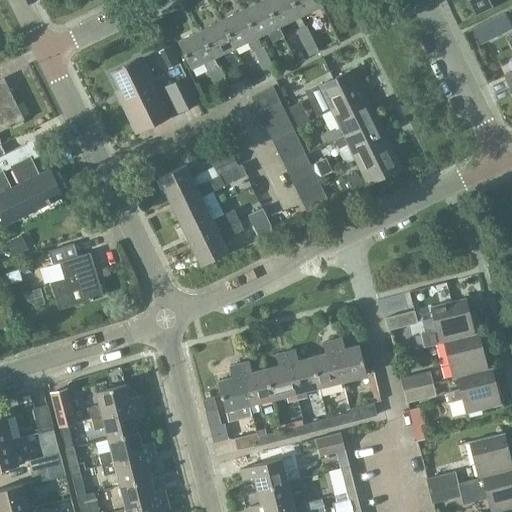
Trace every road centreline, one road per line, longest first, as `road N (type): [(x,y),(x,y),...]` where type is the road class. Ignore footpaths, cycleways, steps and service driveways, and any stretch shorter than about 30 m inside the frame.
road 1 (residential): [(403,511),(387,449),(397,431),(349,234)]
road 2 (residential): [(111,172),(238,110),(280,202)]
road 3 (residential): [(170,326),(349,234)]
road 4 (residential): [(216,511),(170,326)]
road 5 (tertiary): [(498,163),(419,0)]
road 6 (residential): [(0,371),(170,326)]
road 7 (residential): [(349,234),(498,163)]
road 8 (residential): [(170,326),(111,172)]
road 9 (residential): [(111,172),(55,50)]
